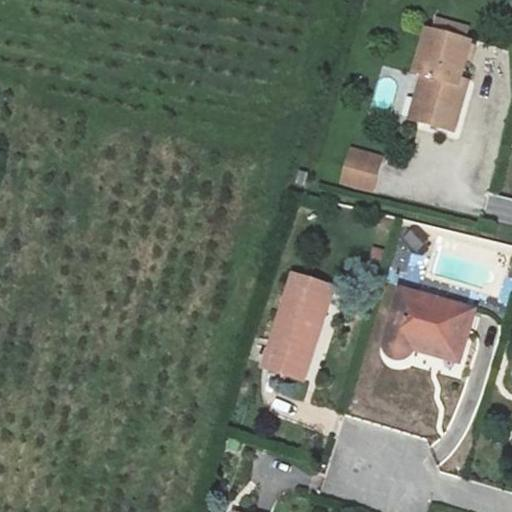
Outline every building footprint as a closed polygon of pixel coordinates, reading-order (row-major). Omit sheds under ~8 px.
[(437,108),(440,99),(447,61),(403,53),(394,96),(400,97),(397,112),(402,123),(399,144),(426,150),(430,131),(441,133),(446,110),(437,108)] [(447,102),(440,99),(437,108),(446,110),(447,102)] [(402,123),(397,112),(392,142),(399,144),(402,123)] [(438,152),(441,133),(430,131),(426,150),(438,152)] [(309,324),(318,327),(327,296),(284,283),(258,371),(292,381),(309,324)] [(468,317),(395,297),(379,351),(379,356),(382,363),(388,367),(396,368),(405,356),(454,370),(468,317)] [(309,324),(292,381),(301,383),(318,327),(309,324)]
